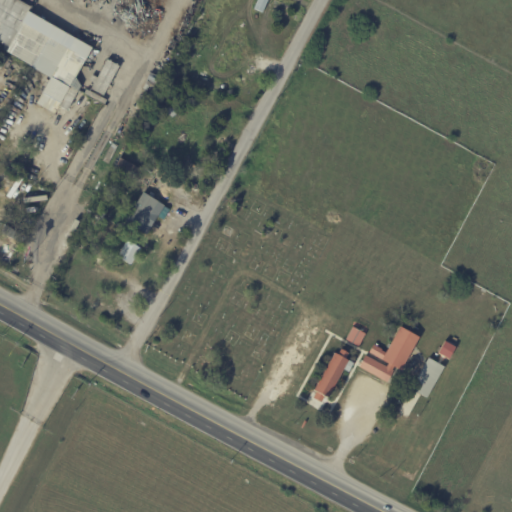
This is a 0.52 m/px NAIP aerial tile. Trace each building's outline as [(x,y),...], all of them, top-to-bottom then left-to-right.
[(79,90),(79,91),(78,91),(64,115),(57,111),(55,114),(37,104),(43,92),(44,93),(52,78),(35,68),(35,67),(0,47),(0,0),(19,0),(32,7),(24,21),(52,37),(51,38),(64,45),(64,44),(64,45),(66,41),(74,46),(72,49),(73,50),(72,51),(87,59),(77,77),(84,82),(79,90)] [(203,12),(208,3),(213,6),(209,15),(203,12)] [(244,45),(238,57),(234,55),(225,74),(216,70),(236,29),(245,33),(241,41),(245,43),(244,45)] [(99,79),(109,60),(121,67),(105,96),(93,89),(96,85),(89,81),(93,75),(99,79)] [(163,79),(160,86),(159,85),(157,90),(146,84),(152,73),(163,79)] [(135,107),(143,95),(149,99),(142,111),(135,107)] [(155,176),(149,188),(116,170),(122,158),(145,170),(145,171),(155,176)] [(146,193),(160,201),(151,216),(157,220),(152,229),(146,225),(142,231),(127,223),(145,192),(146,193)] [(23,246),(1,234),(6,226),(27,239),(23,246)] [(116,256),(129,265),(140,249),(127,240),(116,256)] [(133,265),(137,266),(134,273),(130,272),(127,279),(120,277),(126,261),(133,264),(133,265)] [(358,347),(345,340),(352,327),(353,327),(356,322),(367,328),(364,333),(365,334),(358,347)] [(417,338),(399,371),(393,367),(392,370),(393,370),(386,383),(358,367),(364,355),(385,367),(387,365),(380,361),(381,359),(368,352),(373,344),(381,349),(381,350),(385,352),(399,327),(417,338)] [(454,346),(443,341),(437,354),(449,358),(454,346)] [(350,370),(348,373),(343,370),(327,400),(325,398),(322,404),(313,399),(316,393),(313,392),(334,354),(337,356),(340,350),(348,355),(345,360),(348,362),(348,361),(353,364),(350,370)] [(411,389),(428,358),(444,367),(427,399),(421,395),(408,416),(399,411),(411,390),(411,389)]
